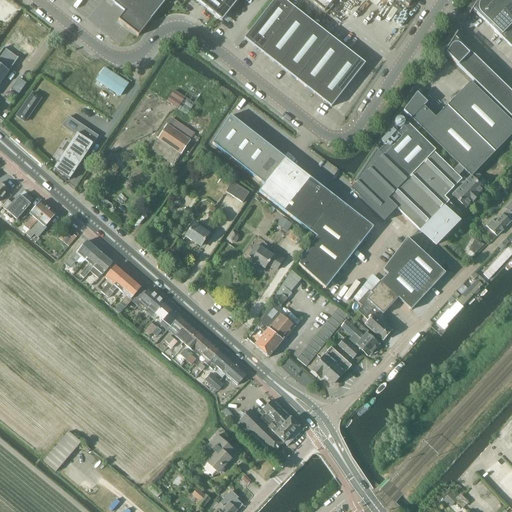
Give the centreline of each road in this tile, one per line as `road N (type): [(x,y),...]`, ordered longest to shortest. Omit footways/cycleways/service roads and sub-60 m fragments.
road 1 (secondary): [(321,430),(306,408),(0,142)]
road 2 (unclassified): [(216,49),(326,136),(339,138),(360,121),(442,0)]
road 3 (unclassified): [(321,430),(511,224)]
road 4 (unclassified): [(36,0),(113,57),(130,59),(179,26),(216,49)]
